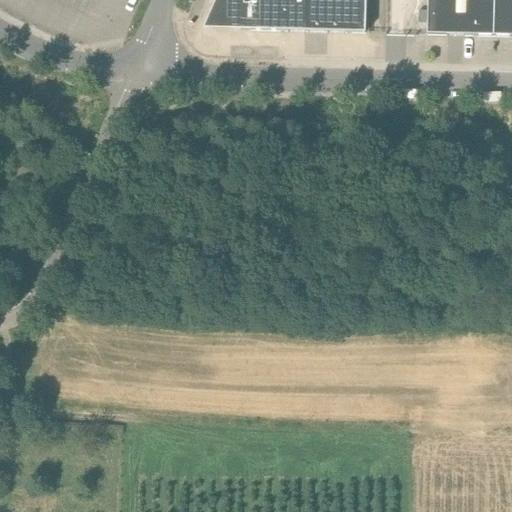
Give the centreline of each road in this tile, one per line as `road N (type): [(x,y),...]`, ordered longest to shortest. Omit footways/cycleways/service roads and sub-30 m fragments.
road 1 (unclassified): [(138,72),(267,85),(511,89)]
road 2 (unclassified): [(0,318),(44,286),(138,72)]
road 3 (unclassified): [(0,35),(61,63),(138,72)]
